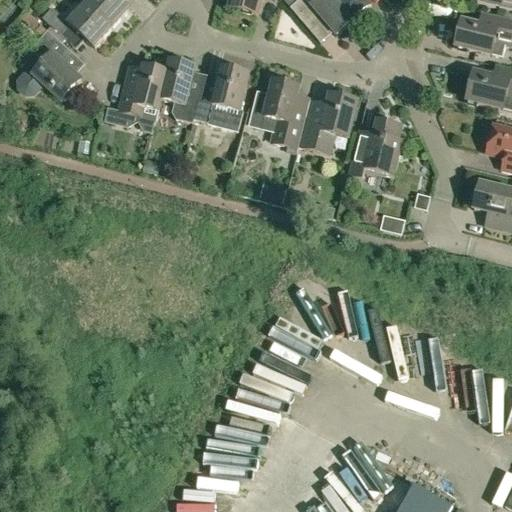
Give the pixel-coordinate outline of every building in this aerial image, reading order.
[(90,0),(86,6),(113,31),(131,12),(117,0),(90,0)] [(258,17),(262,0),(269,0),(276,2),(276,0),(232,0),(230,10),(258,17)] [(354,23),(334,0),(318,0),(317,1),(316,0),(301,0),(290,9),(306,28),(320,17),(336,37),(354,23)] [(334,0),(354,23),(372,8),(364,0),(334,0)] [(511,0),(478,0),(477,5),(504,12),(511,13),(511,0)] [(113,31),(86,6),(69,24),(53,10),(44,21),(66,41),(76,31),(96,50),(113,31)] [(511,22),(511,13),(504,12),(502,20),(511,22)] [(511,22),(502,20),(481,15),(478,27),(462,24),(457,48),(503,59),(506,47),(511,48),(511,22)] [(71,54),(48,32),(31,51),(46,65),(34,77),(33,75),(23,76),(16,83),(16,93),(24,100),(34,99),(45,87),(62,103),(81,83),(61,64),(71,54)] [(171,64),(168,75),(162,101),(177,105),(174,114),(178,121),(193,125),(201,94),(190,92),(196,70),(171,64)] [(119,113),(140,119),(139,123),(145,133),(150,134),(149,135),(153,136),(159,113),(162,101),(168,75),(163,74),(164,70),(148,66),(147,70),(145,69),(144,74),(130,70),(119,113)] [(511,71),(496,67),(493,79),(474,74),(467,102),(504,111),(508,96),(511,97),(511,71)] [(215,98),(201,94),(193,125),(195,126),(196,122),(208,125),(208,126),(219,129),(239,134),(244,113),(240,112),(249,77),(222,70),(215,98)] [(299,91),(273,84),(267,109),(255,106),(249,129),(274,135),(272,145),(298,151),(311,102),(297,98),(299,91)] [(314,105),(310,124),(304,151),(330,157),(333,145),(335,146),(336,150),(345,153),(348,141),(349,141),(357,104),(329,98),(327,108),(314,105)] [(108,110),(105,124),(112,126),(115,111),(108,110)] [(360,134),(357,145),(349,179),(363,182),(365,173),(394,180),(403,143),(400,142),(403,129),(377,122),(374,137),(360,134)] [(489,139),(491,142),(488,155),(504,159),(501,172),(511,174),(511,133),(494,129),(493,133),(491,134),(489,139)] [(475,193),(471,208),(474,209),(474,211),(489,215),(485,228),(499,232),(511,235),(511,193),(481,185),(478,194),(475,193)] [(451,511),(453,509),(414,488),(400,511),(451,511)]
